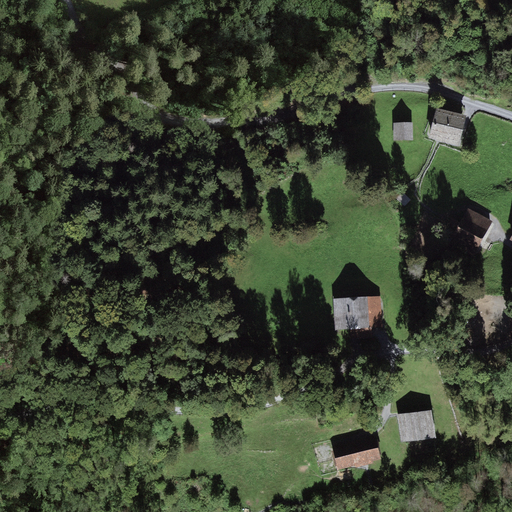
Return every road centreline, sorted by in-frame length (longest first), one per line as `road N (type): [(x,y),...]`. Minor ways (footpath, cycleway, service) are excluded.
road 1 (track): [(0,419),(65,406),(251,409),(388,352),(511,345)]
road 2 (track): [(65,0),(144,104),(167,116),(203,124),(274,119),(353,91),(412,87),(511,117)]
